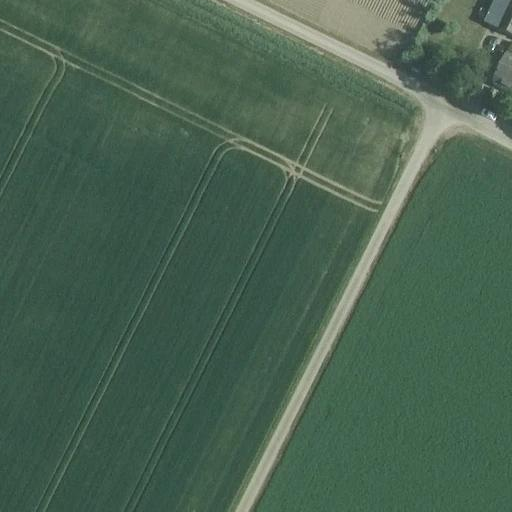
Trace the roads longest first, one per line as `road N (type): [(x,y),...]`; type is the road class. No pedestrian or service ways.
road 1 (unclassified): [(242,511),(445,107)]
road 2 (unclassified): [(445,107),(225,0)]
